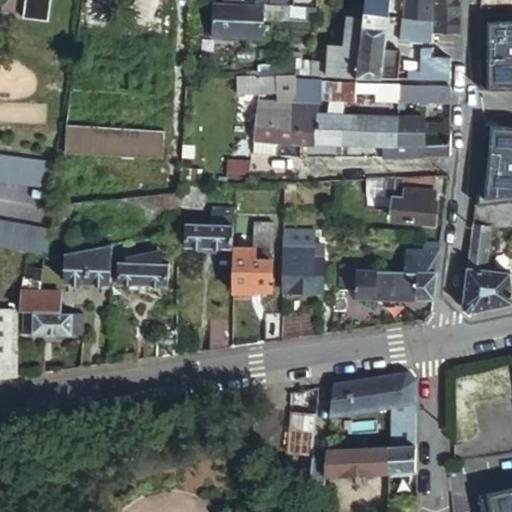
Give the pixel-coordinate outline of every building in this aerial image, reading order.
[(82,0),(80,21),(79,31),(108,34),(112,2),(111,0),(82,0)] [(365,0),(364,15),(388,18),(390,0),(365,0)] [(405,0),(404,21),(432,26),(432,36),(459,37),(459,31),(459,0),(405,0)] [(276,6),(271,6),(237,3),(212,2),(204,2),(202,37),(262,39),(264,19),(281,20),(282,6),(276,6)] [(290,6),(288,6),(282,6),(281,20),(289,20),(290,6)] [(363,19),(356,78),(398,79),(401,53),(385,51),(388,18),(364,15),(363,19)] [(511,15),(481,17),(481,48),(511,47),(511,15)] [(284,76),(297,75),(342,77),(356,78),(363,19),(348,18),(345,48),(329,46),(328,64),(313,63),(301,62),(301,59),(283,60),(284,76)] [(432,26),(404,21),(401,43),(411,43),(417,44),(431,45),(432,36),(432,26)] [(511,47),(481,48),(480,60),(511,60),(511,47)] [(408,79),(451,80),(452,60),(434,60),(434,50),(420,50),(420,65),(419,65),(419,71),(408,71),(408,79)] [(511,60),(480,60),(480,90),(511,90),(511,60)] [(170,69),(75,61),(71,90),(157,96),(168,89),(170,69)] [(278,144),(300,145),(300,134),(299,127),(298,119),(297,103),(295,103),(296,81),(297,75),(284,76),(277,76),(238,76),(237,94),(277,94),(276,102),(258,102),(254,142),(278,144)] [(321,82),(296,81),(295,103),(297,103),(320,104),(320,100),(321,82)] [(355,84),(321,82),(320,100),(342,101),(354,101),(355,84)] [(375,102),(376,84),(355,84),(354,101),(375,102)] [(398,102),(399,85),(376,84),(375,102),(398,103),(398,102)] [(451,102),(451,88),(399,85),(398,102),(451,104),(451,102)] [(300,145),(318,147),(318,144),(319,115),(320,104),(297,103),(298,119),(299,127),(300,134),(300,145)] [(319,115),(318,144),(341,145),(343,116),(319,115)] [(343,116),(341,145),(373,147),(374,128),(375,117),(343,116)] [(374,128),(373,147),(383,147),(396,148),(397,137),(397,127),(398,118),(375,117),(374,128)] [(383,159),(449,156),(450,119),(441,119),(441,125),(418,125),(418,119),(398,118),(397,127),(397,137),(396,148),(383,147),(383,159)] [(160,161),(164,132),(66,126),(62,154),(160,161)] [(511,129),(482,127),(480,155),(511,157),(511,129)] [(277,157),(278,144),(254,142),(253,156),(277,157)] [(511,157),(480,155),(479,168),(511,170),(511,157)] [(0,181),(57,190),(61,165),(0,156),(0,181)] [(251,160),(215,159),(214,175),(251,177),(251,160)] [(182,166),(181,183),(201,183),(203,167),(182,166)] [(511,170),(479,168),(476,206),(492,204),(511,202),(511,170)] [(438,177),(389,179),(387,198),(394,198),(391,221),(436,225),(439,203),(435,202),(438,177)] [(203,186),(181,185),(181,194),(181,202),(180,209),(202,210),(203,186)] [(180,220),(180,209),(181,202),(181,194),(58,206),(61,232),(180,220)] [(511,219),(511,202),(492,204),(493,218),(494,222),(511,219)] [(476,206),(473,206),(472,220),(482,219),(493,218),(492,204),(476,206)] [(234,210),(212,209),(212,225),(187,225),(185,248),(231,249),(234,210)] [(482,230),(482,219),(472,220),(471,230),(482,230)] [(48,256),(52,230),(0,221),(0,247),(28,252),(29,253),(45,255),(48,256)] [(255,250),(235,249),(234,292),(256,293),(256,291),(274,292),(274,285),(276,286),(276,282),(273,282),(275,225),(256,224),(255,250)] [(490,231),(482,230),(471,230),(463,304),(471,313),(511,304),(511,296),(509,274),(485,272),(490,231)] [(292,239),(284,239),(283,292),(324,292),(326,258),(324,258),(313,258),(314,247),(313,246),(292,245),(292,239)] [(111,285),(113,245),(81,251),(66,254),(64,285),(111,285)] [(324,247),(314,247),(313,258),(324,258),(324,247)] [(119,263),(118,285),(168,287),(170,265),(164,265),(164,254),(138,256),(138,250),(122,249),(122,263),(119,263)] [(435,284),(438,252),(410,251),(410,264),(409,275),(400,274),(375,274),(376,267),(358,267),(357,265),(342,265),(340,292),(357,291),(356,299),(433,301),(435,284)] [(45,255),(29,253),(22,291),(39,291),(45,255)] [(409,275),(410,264),(400,263),(400,274),(409,275)] [(39,291),(22,291),(21,305),(21,311),(23,311),(60,313),(61,292),(39,291)] [(0,379),(16,378),(15,311),(0,310),(0,379)] [(283,315),(282,341),(302,338),(318,336),(314,310),(283,315)] [(60,313),(23,311),(22,333),(83,336),(84,314),(60,313)] [(265,343),(282,341),(283,315),(266,314),(265,343)] [(209,351),(232,348),(233,321),(210,321),(209,351)] [(160,358),(174,356),(175,329),(157,328),(156,358),(160,358)] [(344,383),(332,384),(329,416),(416,403),(417,402),(417,381),(408,373),(344,383)] [(314,450),(317,416),(292,414),(290,432),(296,433),(293,455),(295,455),(314,456),(314,450)] [(416,439),(416,417),(393,417),(392,440),(392,447),(416,446),(416,439)] [(416,451),(416,446),(392,447),(385,447),(386,473),(417,472),(416,451)] [(385,447),(326,450),(325,475),(386,473),(385,447)] [(312,483),(322,485),(323,476),(325,475),(326,450),(314,450),(314,456),(312,483)] [(477,511),(511,511),(511,499),(510,490),(474,498),(477,511)]
